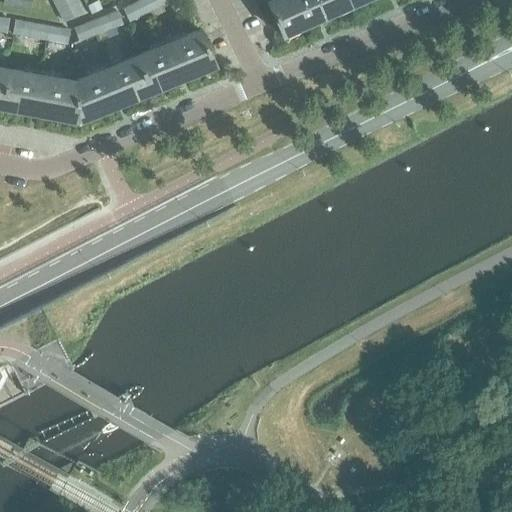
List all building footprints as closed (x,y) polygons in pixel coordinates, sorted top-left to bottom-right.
[(3,0),(2,5),(30,10),(31,0),(3,0)] [(69,8),(65,0),(55,5),(59,13),(69,8)] [(79,3),(77,0),(65,0),(69,8),(79,3)] [(146,12),(140,0),(132,4),(137,16),(146,12)] [(154,8),(150,0),(140,0),(146,12),(154,8)] [(162,4),(160,0),(150,0),(154,8),(162,4)] [(354,4),(351,0),(270,0),(268,1),(283,36),(354,4)] [(98,2),(87,7),(91,15),(102,10),(98,2)] [(83,12),(79,3),(69,8),(73,16),(83,12)] [(137,16),(132,4),(123,8),(129,20),(137,16)] [(73,16),(69,8),(59,13),(64,21),(73,16)] [(123,23),(118,10),(110,13),(116,26),(123,23)] [(116,26),(110,13),(103,15),(109,29),(115,27),(116,26)] [(109,29),(103,15),(96,18),(101,32),(105,31),(109,29)] [(0,31),(7,33),(10,18),(0,16),(0,31)] [(101,32),(96,18),(88,21),(94,35),(101,32)] [(21,35),(24,21),(14,19),(12,34),(21,35)] [(31,37),(33,22),(24,21),(21,35),(31,37)] [(94,35),(88,21),(81,24),(86,38),(94,35)] [(40,38),(42,24),(33,22),(31,37),(40,38)] [(49,40),(52,25),(42,24),(40,38),(49,40)] [(86,38),(81,24),(73,27),(79,41),(86,38)] [(58,42),(61,27),(52,25),(49,40),(58,42)] [(68,43),(70,29),(61,27),(58,42),(68,43)] [(109,29),(105,31),(108,39),(119,34),(115,27),(109,29)] [(201,30),(137,57),(151,92),(215,65),(201,30)] [(151,92),(137,57),(75,82),(79,122),(151,92)] [(0,107),(1,108),(8,70),(0,69),(0,107)] [(75,82),(8,70),(1,108),(79,122),(75,82)] [(89,409),(94,418),(131,400),(126,392),(89,409)] [(32,436),(18,443),(1,452),(0,452),(0,463),(4,464),(7,463),(36,448),(38,446),(40,442),(39,439),(36,436),(32,436)]
